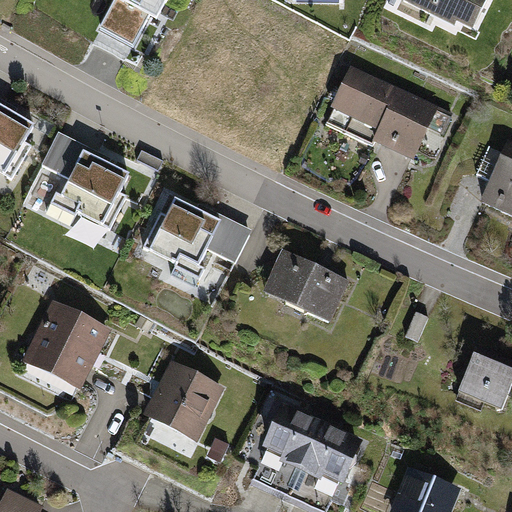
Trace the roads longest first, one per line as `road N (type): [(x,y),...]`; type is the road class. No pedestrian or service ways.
road 1 (residential): [(511,302),(154,134),(0,51)]
road 2 (residential): [(0,432),(118,497)]
